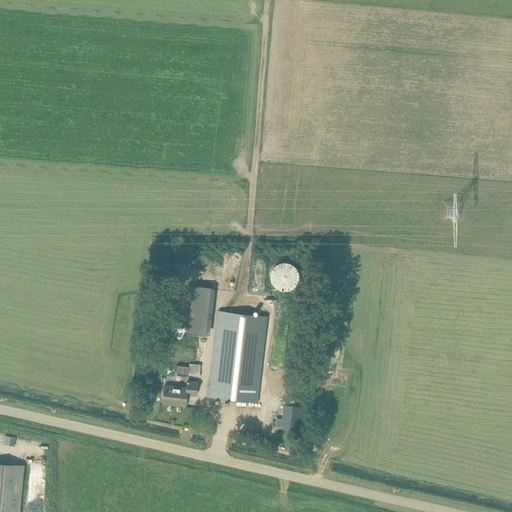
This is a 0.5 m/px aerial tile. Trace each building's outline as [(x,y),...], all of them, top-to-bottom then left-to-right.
[(296,280),(296,279),(295,276),(294,273),(293,270),(291,268),(289,267),(286,265),(283,264),(280,264),(278,264),(274,266),(272,267),(269,269),(268,271),(266,274),(266,277),(265,280),(266,283),(267,286),(269,289),(271,291),(272,292),(276,294),(279,295),(281,295),(284,294),(287,293),(290,292),(292,290),(294,287),(295,285),(295,283),(296,280)] [(194,287),(192,304),(189,331),(207,333),(212,289),(194,287)] [(220,310),(211,387),(210,397),(257,403),(267,316),(220,310)] [(164,386),(163,393),(162,403),(184,406),(186,394),(196,395),(197,383),(189,382),(188,389),(164,386)] [(332,414),(332,394),(323,394),(322,414),(332,414)] [(284,406),(281,428),(298,430),(300,408),(294,407),(284,406)] [(0,463),(0,511),(18,511),(23,465),(0,463)]
